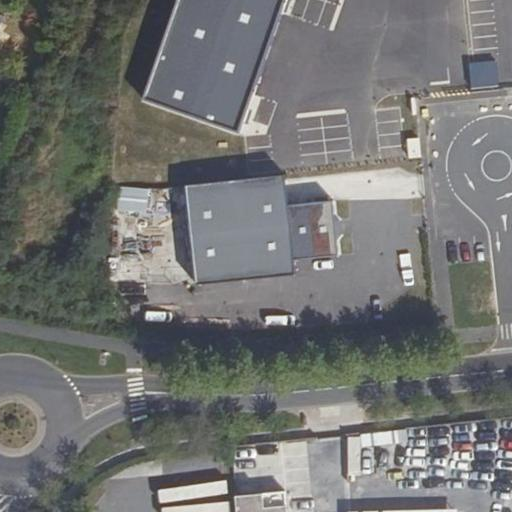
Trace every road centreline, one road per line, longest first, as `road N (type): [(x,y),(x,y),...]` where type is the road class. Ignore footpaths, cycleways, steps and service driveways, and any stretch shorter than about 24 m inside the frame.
road 1 (tertiary): [(65,415),(138,395),(268,395),(511,370)]
road 2 (unknown): [(331,388),(337,511)]
